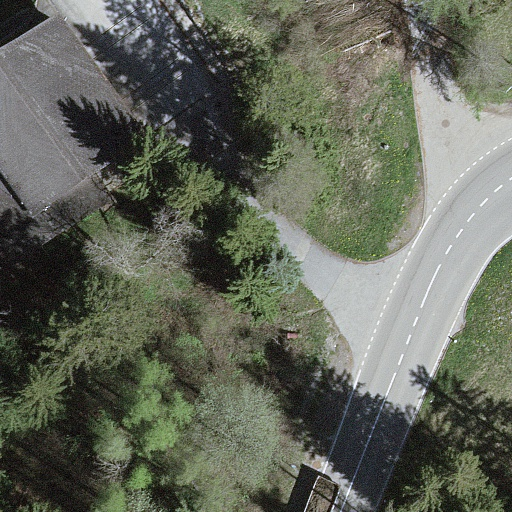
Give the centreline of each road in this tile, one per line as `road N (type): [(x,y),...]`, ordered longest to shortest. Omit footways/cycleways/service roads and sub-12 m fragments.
road 1 (tertiary): [(339,511),(435,276),(477,210),(511,179)]
road 2 (track): [(420,0),(442,119),(477,210)]
